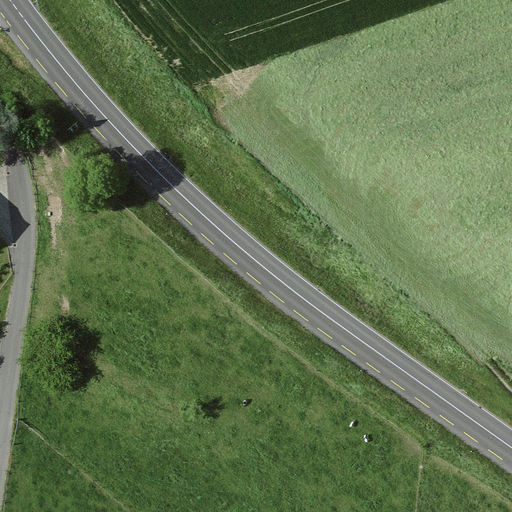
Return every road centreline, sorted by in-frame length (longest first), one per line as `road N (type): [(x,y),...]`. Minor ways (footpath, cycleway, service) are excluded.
road 1 (secondary): [(10,0),(176,189),(273,274),(511,448)]
road 2 (residential): [(0,449),(26,242),(17,156),(0,118)]
